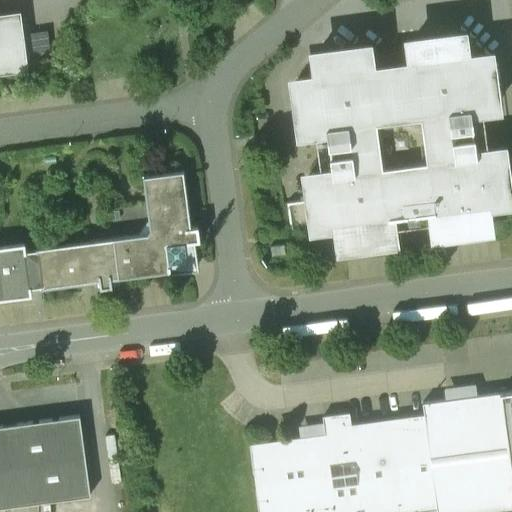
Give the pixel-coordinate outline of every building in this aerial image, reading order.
[(0,0),(0,71),(22,69),(15,18),(0,19),(0,0)] [(414,67),(368,73),(365,50),(316,56),(319,80),(295,83),(302,133),(326,130),(331,174),(308,178),(314,227),(338,224),(341,248),(391,241),(387,217),(433,211),(436,235),(485,229),(482,205),(506,202),(500,152),(475,155),(469,109),(494,106),(487,57),(463,60),(459,35),(410,43),(414,67)] [(150,216),(137,233),(74,242),(36,247),(37,250),(25,252),(24,244),(0,247),(0,299),(31,295),(30,293),(30,287),(42,286),(42,287),(81,282),(98,279),(100,287),(111,286),(110,278),(168,270),(169,274),(171,273),(170,261),(180,260),(187,251),(185,240),(200,238),(198,225),(190,226),(183,169),(144,174),(150,216)] [(74,238),(24,244),(25,252),(37,250),(36,247),(74,242),(74,238)] [(284,245),(270,247),(271,255),(285,254),(284,245)] [(42,286),(30,287),(30,293),(81,286),(81,282),(42,287),(42,286)] [(511,389),(504,390),(499,391),(511,488),(511,389)] [(424,413),(350,423),(361,511),(406,511),(436,508),(436,511),(497,511),(511,510),(511,489),(499,391),(422,401),(424,413)] [(348,411),(322,415),(324,433),(250,443),(258,511),(361,511),(350,423),(348,411)] [(79,414),(0,424),(0,507),(89,495),(79,414)]
